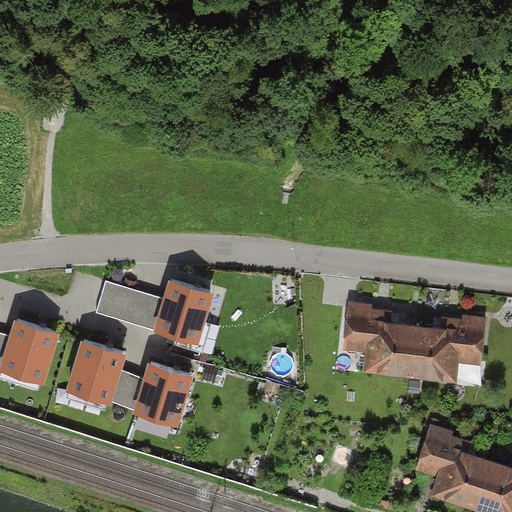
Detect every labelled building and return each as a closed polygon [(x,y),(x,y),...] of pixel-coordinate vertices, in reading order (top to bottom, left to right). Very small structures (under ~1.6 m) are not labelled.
[(106,279),(96,310),(129,321),(139,289),(106,279)] [(139,289),(129,321),(158,329),(158,327),(196,338),(211,290),(173,279),(167,298),(139,289)] [(376,353),(374,370),(463,381),(465,361),(484,363),(490,321),(455,317),(453,329),(388,321),(390,309),(355,304),(350,350),(376,353)] [(0,331),(0,365),(41,379),(57,331),(18,318),(13,335),(0,331)] [(123,350),(85,338),(70,386),(109,399),(118,367),(123,350)] [(144,376),(118,367),(109,399),(176,419),(189,371),(150,359),(144,376)] [(470,437),(435,426),(421,469),(443,476),(438,494),(495,511),(511,511),(511,463),(466,449),(470,437)]
